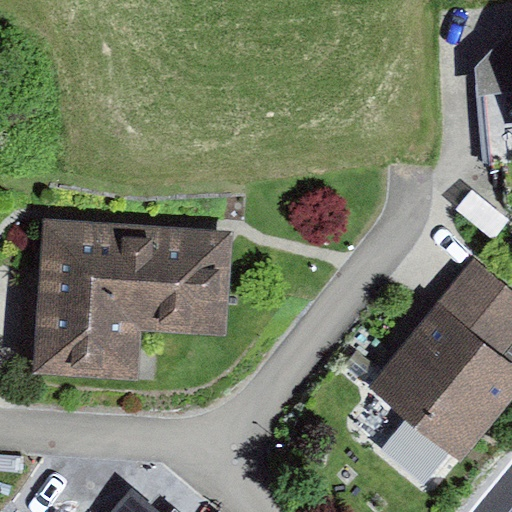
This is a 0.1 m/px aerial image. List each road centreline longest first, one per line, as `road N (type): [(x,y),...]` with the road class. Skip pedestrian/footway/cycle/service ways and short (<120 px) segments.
road 1 (residential): [(199,455),(423,218)]
road 2 (residential): [(199,455),(0,438)]
